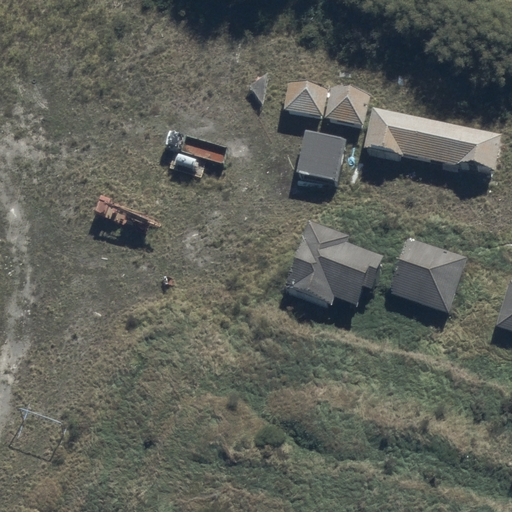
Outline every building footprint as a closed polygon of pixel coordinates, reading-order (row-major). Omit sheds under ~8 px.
[(324,126),(328,97),(287,89),(281,118),(324,126)] [(328,97),(324,126),(365,134),(371,99),(329,91),(328,97)] [(504,139),(372,116),(365,155),(497,179),(504,139)] [(401,175),(260,155),(252,210),(263,212),(263,215),(318,223),(319,217),(358,222),(359,212),(395,218),(401,175)] [(137,275),(169,221),(126,195),(121,204),(44,158),(17,204),(137,275)] [(312,228),(284,293),(333,314),(336,306),(357,315),(363,301),(369,303),(385,265),(352,251),(354,246),(312,228)] [(467,262),(406,245),(390,300),(452,317),(467,262)] [(511,286),(497,334),(511,337),(511,286)]
